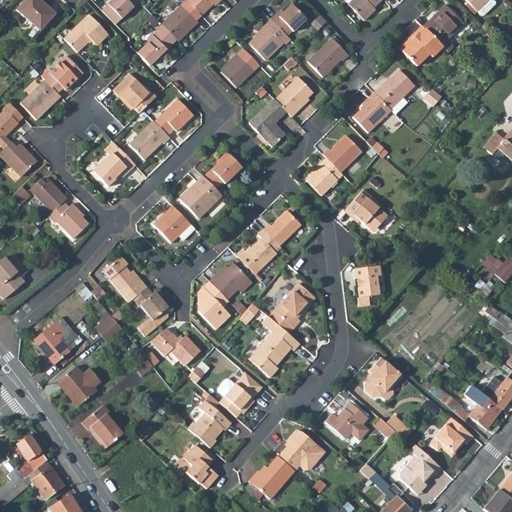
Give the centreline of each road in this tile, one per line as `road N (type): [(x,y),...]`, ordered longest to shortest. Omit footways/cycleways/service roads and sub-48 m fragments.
road 1 (residential): [(234,462),(282,407),(310,400),(341,352),(328,226),(283,177)]
road 2 (residential): [(115,224),(174,281),(283,177)]
road 3 (residential): [(220,116),(183,69),(252,0)]
road 4 (residential): [(0,329),(77,268),(115,224)]
road 5 (residential): [(277,171),(373,54)]
road 6 (residential): [(115,224),(220,116)]
road 7 (residential): [(86,114),(59,134),(51,153),(115,224)]
road 8 (residential): [(24,390),(110,511)]
road 9 (track): [(432,146),(511,47)]
